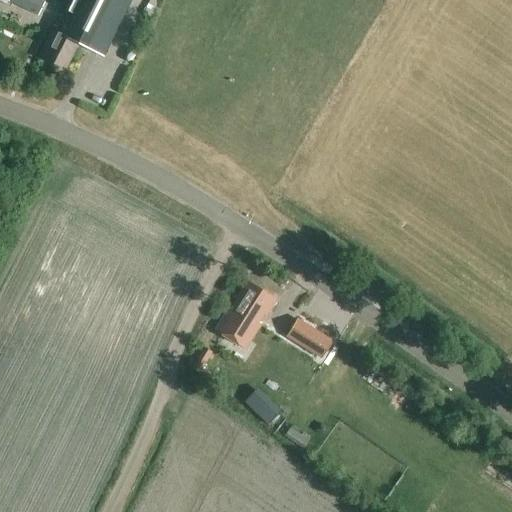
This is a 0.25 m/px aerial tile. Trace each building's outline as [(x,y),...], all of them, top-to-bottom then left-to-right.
[(38,16),(45,0),(44,0),(9,0),(8,2),(38,16)] [(104,57),(132,0),(67,0),(39,57),(65,70),(78,44),(104,57)] [(265,316),(275,299),(246,281),(235,299),(237,300),(231,310),(229,309),(216,330),(245,348),(261,323),(258,321),(262,314),(265,316)] [(333,340),(299,319),(287,336),(322,358),(333,340)] [(196,357),(205,362),(211,352),(203,347),(196,357)] [(267,425),(278,413),(254,390),(244,401),(267,425)]
